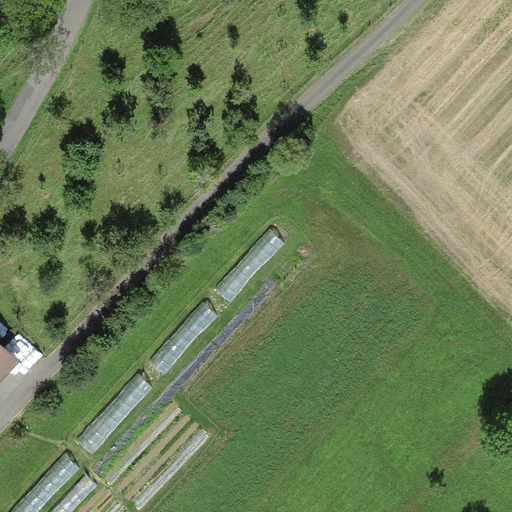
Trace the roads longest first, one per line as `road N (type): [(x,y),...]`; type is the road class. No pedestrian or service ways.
road 1 (track): [(0,409),(60,338),(412,0)]
road 2 (tertiary): [(0,145),(73,0)]
